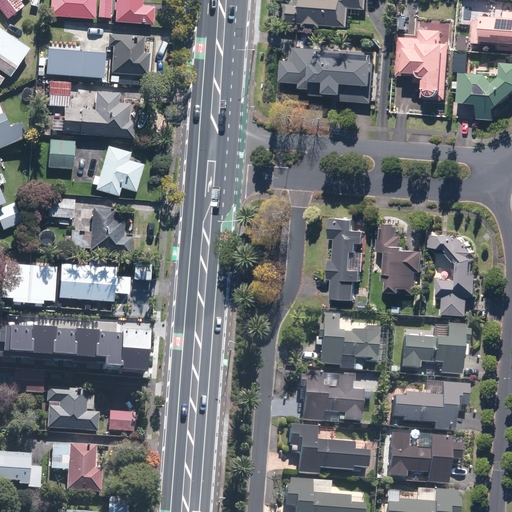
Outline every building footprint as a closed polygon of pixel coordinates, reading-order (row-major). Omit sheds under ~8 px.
[(0,0),(0,8),(8,18),(23,6),(20,2),(21,0),(0,0)] [(51,0),(50,15),(93,19),(95,0),(51,0)] [(110,0),(100,0),(99,16),(109,17),(110,0)] [(141,0),(117,0),(115,21),(152,23),(153,7),(141,6),(141,0)] [(287,4),(285,22),(348,27),(349,8),(367,9),(367,0),(296,0),(296,4),(287,4)] [(476,19),(474,42),(485,42),(485,40),(511,42),(511,12),(506,12),(506,17),(486,16),(486,20),(476,19)] [(29,48),(0,28),(0,69),(10,76),(29,48)] [(421,39),(400,37),(398,75),(416,76),(415,82),(424,83),(423,98),(448,100),(450,44),(441,43),(442,31),(422,29),(421,39)] [(114,45),(111,72),(147,76),(149,53),(143,53),(144,37),(110,34),(109,45),(114,45)] [(295,62),(282,61),(281,81),(301,83),(301,88),(313,89),(313,95),(332,96),(331,99),(373,103),(377,54),(297,47),(295,62)] [(49,48),(46,73),(103,78),(106,53),(49,48)] [(489,74),(462,73),(461,101),(481,102),(480,117),(495,118),(496,108),(511,94),(511,61),(505,61),(504,75),(496,82),(489,74)] [(65,108),(63,132),(134,138),(135,120),(128,120),(129,104),(117,103),(118,94),(96,92),(95,110),(65,108)] [(0,147),(27,136),(21,122),(8,127),(3,113),(0,114),(0,147)] [(51,140),(48,167),(72,169),(74,142),(51,140)] [(130,152),(108,147),(97,188),(119,194),(121,186),(135,190),(142,164),(128,160),(130,152)] [(50,198),(48,216),(73,218),(74,200),(50,198)] [(0,208),(0,220),(3,229),(22,222),(14,203),(0,208)] [(115,208),(93,207),(90,249),(130,253),(131,236),(123,236),(124,220),(114,219),(115,208)] [(355,219),(333,218),(332,238),(337,239),(336,260),(330,260),(329,279),(333,279),(332,298),(355,299),(356,280),(361,281),(362,271),(352,270),(353,251),(358,251),(358,243),(363,243),(364,231),(355,231),(355,219)] [(399,227),(383,225),(382,239),(381,239),(380,250),(390,251),(390,257),(388,257),(386,279),(391,280),(390,293),(416,295),(418,271),(422,271),(423,251),(406,249),(406,246),(403,246),(404,235),(398,235),(399,227)] [(459,240),(455,236),(431,235),(430,247),(448,247),(462,264),(461,272),(459,272),(458,280),(441,278),(439,297),(445,297),(444,313),(467,315),(469,296),(476,296),(478,273),(474,273),(475,259),(472,255),(476,252),(462,237),(459,240)] [(6,263),(2,297),(15,298),(14,301),(29,303),(31,266),(6,263)] [(61,263),(59,297),(113,301),(115,267),(61,263)] [(31,266),(29,303),(44,303),(44,300),(55,301),(57,267),(31,266)] [(321,338),(320,364),(339,365),(340,356),(355,357),(354,358),(366,359),(366,361),(376,361),(378,329),(366,328),(365,332),(352,331),(352,333),(337,332),(338,315),(323,314),(322,326),(319,326),(318,338),(321,338)] [(10,349),(32,351),(34,326),(12,325),(10,349)] [(32,352),(55,354),(55,352),(57,328),(57,326),(34,325),(34,326),(32,351),(32,352)] [(404,336),(402,367),(420,368),(420,363),(441,364),(440,373),(461,375),(465,327),(447,325),(446,340),(404,336)] [(55,352),(76,354),(77,329),(57,328),(55,352)] [(99,357),(99,356),(100,331),(100,330),(77,328),(77,329),(76,354),(76,355),(99,357)] [(122,365),(122,368),(147,370),(150,331),(125,329),(124,333),(122,365)] [(106,364),(122,365),(124,333),(100,331),(99,356),(107,356),(106,364)] [(15,371),(14,392),(42,394),(44,373),(15,371)] [(306,372),(301,420),(322,422),(323,412),(345,414),(345,419),(361,420),(363,392),(351,391),(352,377),(340,376),(339,390),(321,388),(322,374),(306,372)] [(394,397),(392,417),(403,418),(403,421),(434,423),(434,428),(454,429),(455,412),(460,412),(460,405),(467,405),(469,385),(443,383),(442,397),(405,394),(405,398),(394,397)] [(50,407),(48,426),(97,430),(98,413),(86,412),(87,410),(91,410),(92,398),(88,398),(88,390),(48,387),(47,402),(61,403),(61,407),(50,407)] [(134,414),(110,412),(108,429),(132,431),(134,414)] [(300,452),(298,473),(319,474),(319,468),(352,471),(352,468),(367,469),(368,453),(353,452),(354,443),(315,441),(316,427),(292,425),(290,445),(297,446),(297,452),(300,452)] [(393,433),(389,476),(406,477),(406,471),(428,473),(427,481),(448,483),(449,459),(459,460),(460,444),(451,444),(451,438),(430,436),(429,452),(408,450),(409,434),(393,433)] [(68,469),(67,491),(100,493),(102,468),(95,468),(97,447),(70,445),(69,446),(53,445),(52,468),(68,469)] [(0,452),(0,480),(20,482),(20,484),(29,484),(29,487),(40,488),(41,468),(30,467),(31,455),(0,452)] [(296,505),(294,511),(363,511),(364,505),(348,504),(349,497),(311,494),(312,481),(291,479),(290,486),(287,486),(285,505),(296,505)] [(457,511),(459,499),(456,499),(457,492),(436,490),(434,504),(398,501),(398,504),(388,504),(387,511),(457,511)]
